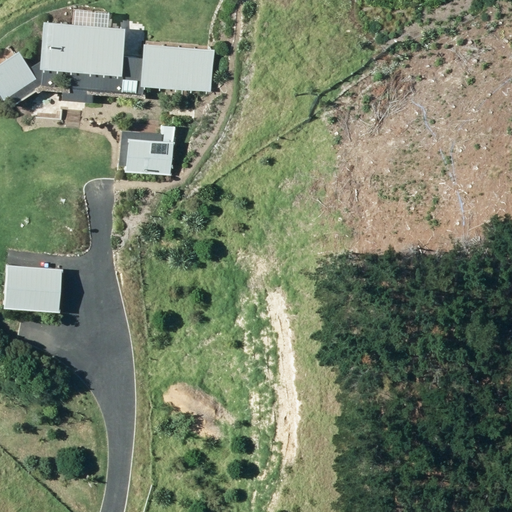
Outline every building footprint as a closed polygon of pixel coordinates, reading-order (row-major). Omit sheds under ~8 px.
[(37,61),(118,73),(125,20),(44,8),(37,61)] [(136,84),(209,93),(215,45),(142,37),(136,84)] [(0,89),(3,94),(39,74),(19,39),(0,50),(0,89)] [(174,137),(127,132),(123,168),(171,173),(174,137)] [(3,302),(57,307),(61,269),(7,264),(3,302)]
